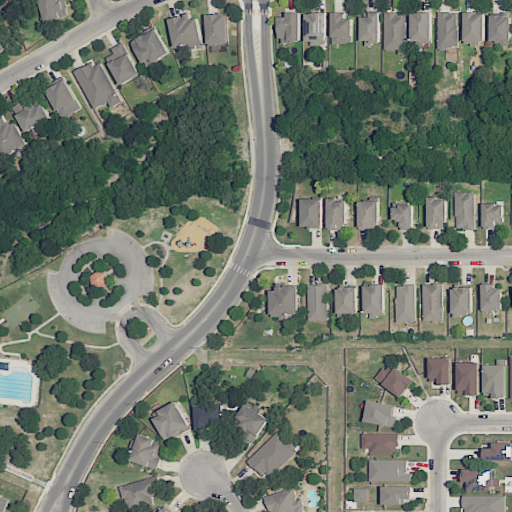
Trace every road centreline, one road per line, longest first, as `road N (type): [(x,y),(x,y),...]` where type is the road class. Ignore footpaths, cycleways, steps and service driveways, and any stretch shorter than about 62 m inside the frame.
road 1 (residential): [(258,0),(267,177),(254,250),(224,303),(91,435),(55,511)]
road 2 (residential): [(254,250),(289,259),(511,259)]
road 3 (residential): [(148,0),(0,85)]
road 4 (residential): [(177,348),(150,315),(129,316),(125,336),(153,370)]
